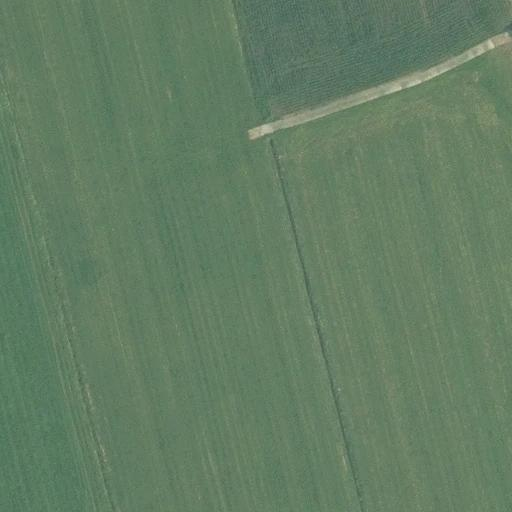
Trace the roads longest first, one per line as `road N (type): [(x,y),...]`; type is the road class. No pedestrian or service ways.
road 1 (track): [(511,37),(420,80),(249,137),(210,0)]
road 2 (track): [(89,511),(0,157)]
